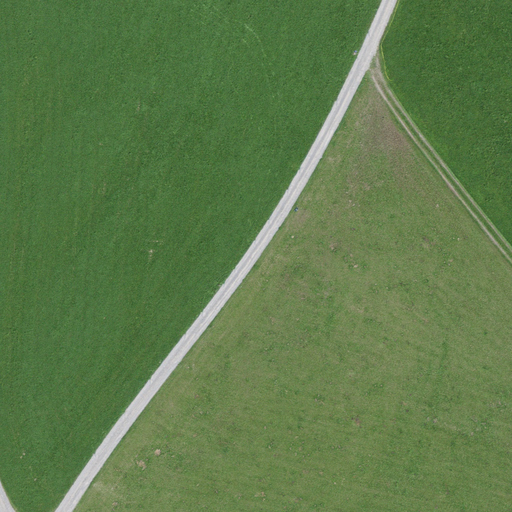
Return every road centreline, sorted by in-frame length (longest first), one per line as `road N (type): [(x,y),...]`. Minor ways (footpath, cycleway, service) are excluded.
road 1 (track): [(65,511),(303,177),(387,0)]
road 2 (track): [(511,255),(385,93),(368,50)]
